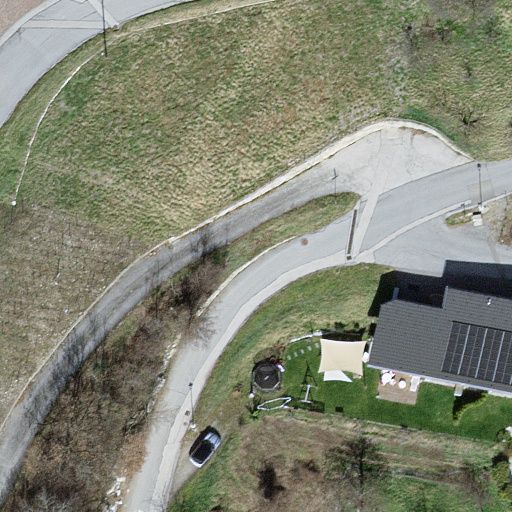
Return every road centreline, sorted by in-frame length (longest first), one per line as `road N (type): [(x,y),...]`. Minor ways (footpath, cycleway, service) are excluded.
road 1 (track): [(0,433),(48,357),(132,282),(191,243),(327,182),(423,188)]
road 2 (residential): [(402,226),(312,255),(213,308),(163,395),(130,511)]
road 3 (residential): [(0,93),(47,30),(160,0)]
road 4 (residential): [(511,163),(426,181),(402,226)]
